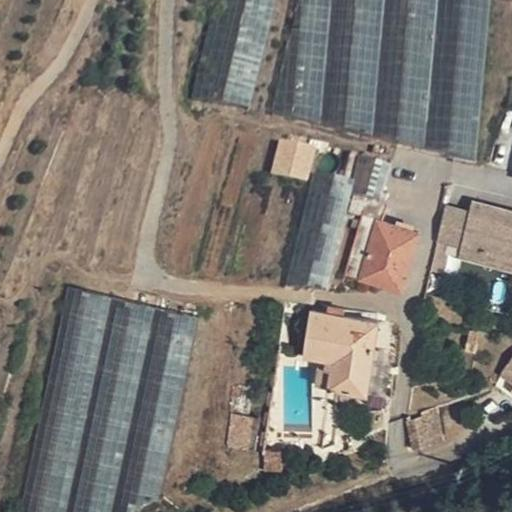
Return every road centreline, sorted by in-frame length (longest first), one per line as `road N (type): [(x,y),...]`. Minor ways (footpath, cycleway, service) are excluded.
road 1 (unknown): [(395,486),(261,511)]
road 2 (residential): [(511,441),(395,486)]
